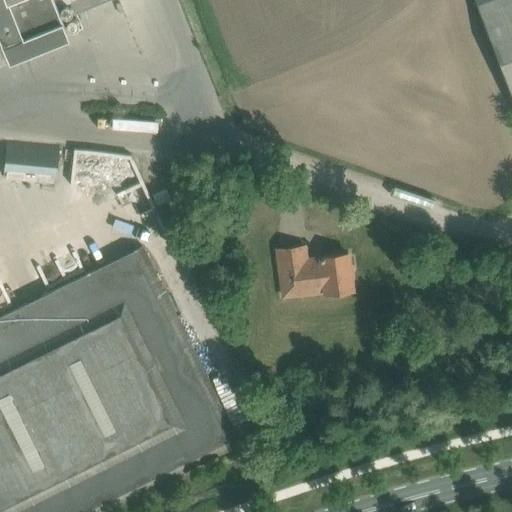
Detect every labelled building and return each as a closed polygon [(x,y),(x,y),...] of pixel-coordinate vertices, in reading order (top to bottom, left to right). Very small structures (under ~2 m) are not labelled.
[(0,0),(0,35),(2,40),(9,57),(68,33),(61,16),(57,5),(69,0),(71,0),(76,12),(106,0),(120,0),(125,12),(140,6),(137,0),(0,0)] [(511,0),(475,0),(511,94),(511,0)] [(59,146),(6,141),(3,177),(56,182),(59,146)] [(0,511),(103,511),(241,444),(142,245),(0,315),(0,511)] [(277,249),(279,274),(282,296),(324,291),(324,293),(338,291),(338,294),(350,292),(350,290),(352,290),(348,254),(307,258),(305,246),(277,249)]
